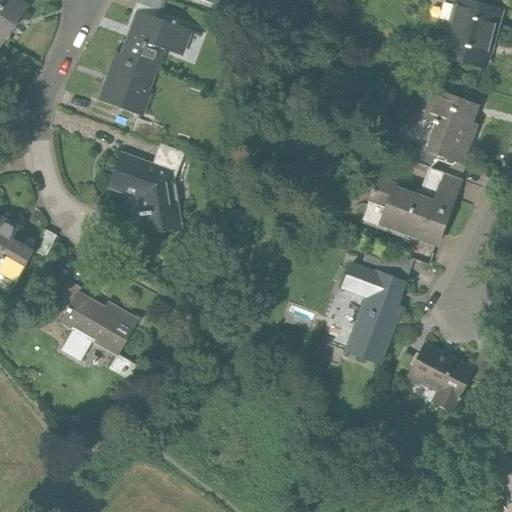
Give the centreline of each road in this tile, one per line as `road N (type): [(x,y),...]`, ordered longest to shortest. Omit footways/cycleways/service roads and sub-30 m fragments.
road 1 (residential): [(91,0),(38,122),(47,185),(81,225)]
road 2 (residential): [(511,159),(479,229),(470,297)]
